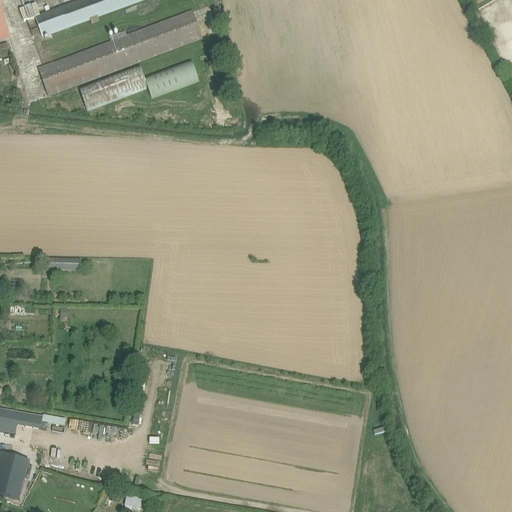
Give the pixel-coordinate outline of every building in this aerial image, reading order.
[(98,16),(142,0),(87,0),(36,19),(42,37),(90,19),(92,25),(101,22),(98,16)] [(0,42),(10,40),(0,3),(0,42)] [(20,10),(24,21),(40,16),(36,4),(20,10)] [(193,13),(128,37),(126,32),(110,38),(111,43),(39,70),(49,96),(203,39),(193,13)] [(87,110),(148,88),(152,98),(199,81),(192,61),(144,78),(140,66),(79,89),(87,110)] [(81,271),(81,261),(47,260),(47,270),(81,271)] [(35,317),(35,305),(16,305),(16,316),(35,317)] [(139,427),(142,407),(136,406),(133,426),(139,427)] [(42,423),(43,418),(0,410),(0,432),(16,435),(17,426),(41,431),(42,423)] [(43,418),(42,423),(49,424),(65,427),(66,420),(43,415),(43,418)] [(2,455),(0,460),(0,496),(20,501),(30,462),(2,455)] [(128,494),(125,507),(140,510),(142,497),(128,494)]
